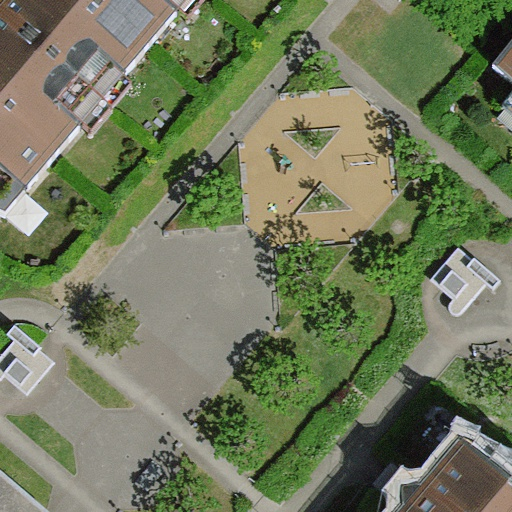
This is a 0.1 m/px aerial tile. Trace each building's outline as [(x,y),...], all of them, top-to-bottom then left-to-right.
[(194,0),(2,0),(0,3),(0,156),(36,187),(57,162),(106,104),(194,0)] [(511,54),(492,78),(511,94),(511,54)] [(36,187),(0,156),(0,215),(8,219),(36,187)] [(511,511),(511,482),(466,445),(408,511),(511,511)] [(47,511),(0,471),(0,511),(47,511)]
